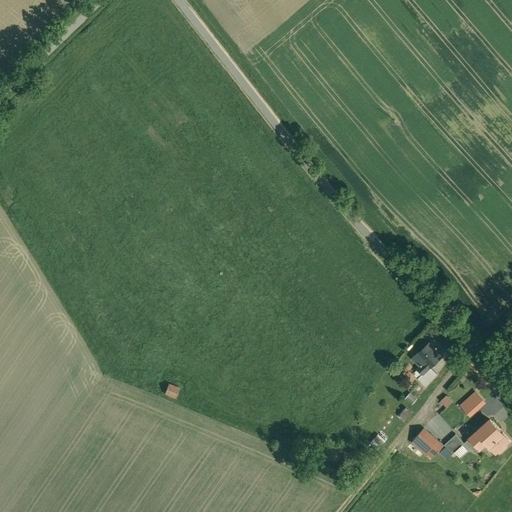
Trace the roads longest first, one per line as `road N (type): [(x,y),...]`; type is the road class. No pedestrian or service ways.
road 1 (unclassified): [(177,0),(328,186),(511,387)]
road 2 (unclassified): [(0,99),(100,0)]
